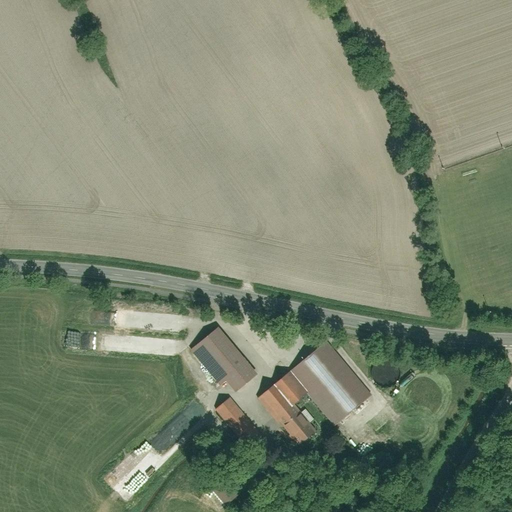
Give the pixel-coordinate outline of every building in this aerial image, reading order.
[(229,382),(237,391),(259,375),(223,330),(193,353),(220,389),(229,382)] [(329,343),(262,399),(302,447),(318,434),(296,408),(309,396),(336,429),(374,397),(329,343)] [(372,376),(378,387),(389,390),(397,387),(403,381),(403,370),(399,363),(389,359),(380,361),(375,366),(372,376)] [(232,401),(219,412),(247,446),(261,436),(232,401)] [(232,498),(210,473),(196,485),(218,510),(232,498)]
